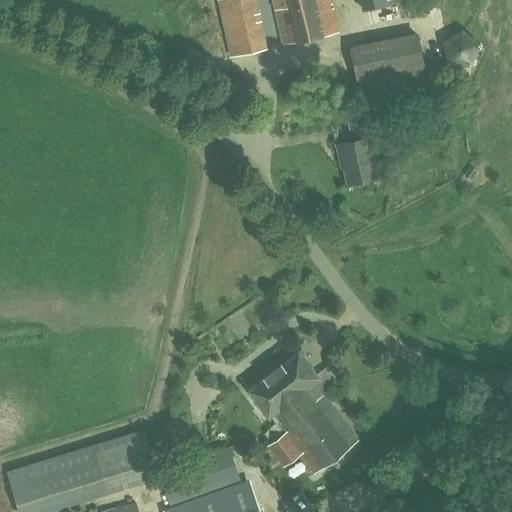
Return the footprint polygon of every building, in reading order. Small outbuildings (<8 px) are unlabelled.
[(274,0),(283,44),(339,32),(331,0),(274,0)] [(365,0),(369,13),(403,5),(401,0),(365,0)] [(203,9),(190,9),(190,23),(204,23),(203,9)] [(221,18),(225,36),(258,29),(254,11),(221,18)] [(461,26),(443,35),(446,54),(466,58),(475,40),(461,26)] [(362,100),(428,85),(418,34),(352,50),(362,100)] [(351,141),(337,144),(340,159),(343,158),(349,183),(351,183),(352,187),(367,184),(366,180),(379,177),(370,137),(374,136),(370,117),(347,122),(351,141)] [(359,439),(322,390),(324,388),(318,380),(320,378),(300,351),(248,390),(269,417),(271,415),(286,434),(270,446),(280,459),(296,447),(315,473),(359,439)] [(0,470),(11,467),(21,511),(49,511),(71,507),(67,493),(144,474),(134,433),(7,465),(5,460),(0,461),(0,470)] [(241,480),(229,447),(158,472),(170,505),(241,480)] [(262,511),(255,485),(170,510),(171,511),(262,511)] [(138,511),(136,503),(114,509),(105,511),(138,511)]
